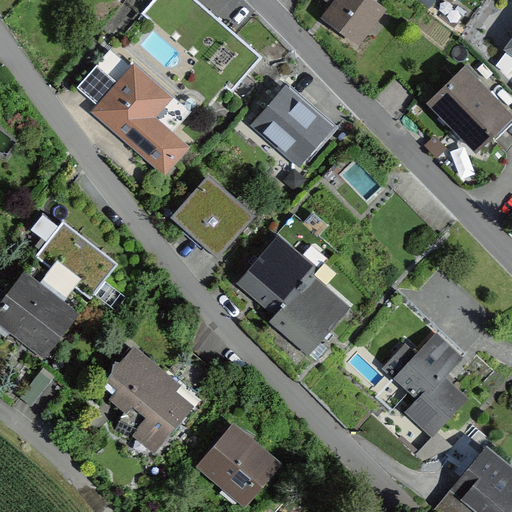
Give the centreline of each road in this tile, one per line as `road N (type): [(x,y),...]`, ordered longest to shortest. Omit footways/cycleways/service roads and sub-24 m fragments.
road 1 (residential): [(0,37),(141,229),(222,323),(410,511)]
road 2 (residential): [(260,0),(511,257)]
road 3 (residential): [(0,414),(71,470),(108,511)]
